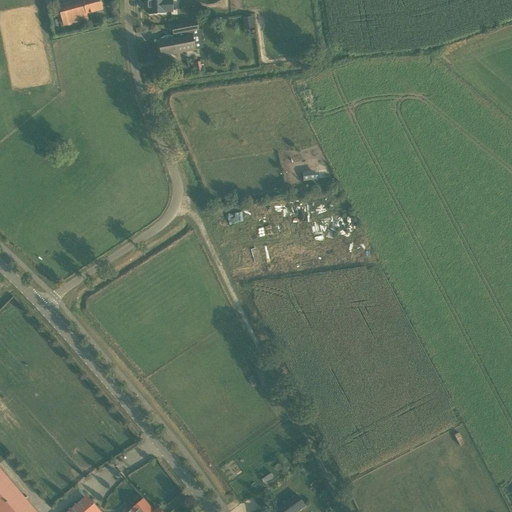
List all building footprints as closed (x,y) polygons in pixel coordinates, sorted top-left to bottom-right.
[(100,0),(78,0),(59,6),(64,27),(88,20),(86,14),(103,10),(100,0)] [(170,0),(173,0),(172,0),(148,0),(149,1),(148,1),(148,8),(149,8),(149,15),(166,14),(165,12),(173,12),(173,11),(170,11),(170,0)] [(246,28),(256,27),(254,16),(244,18),(246,28)] [(172,27),(174,39),(159,42),(161,56),(196,50),(195,49),(204,48),(200,29),(198,30),(196,22),(172,27)] [(315,171),(302,172),(303,181),(316,179),(315,171)] [(269,205),(245,209),(246,217),(270,213),(269,205)] [(247,235),(279,233),(279,223),(246,225),(247,235)] [(31,511),(0,474),(0,511),(31,511)] [(296,511),(305,506),(297,495),(272,511),(296,511)] [(96,511),(85,498),(67,511),(96,511)] [(131,509),(128,511),(161,511),(158,508),(152,511),(151,511),(149,509),(151,508),(143,499),(131,509)]
